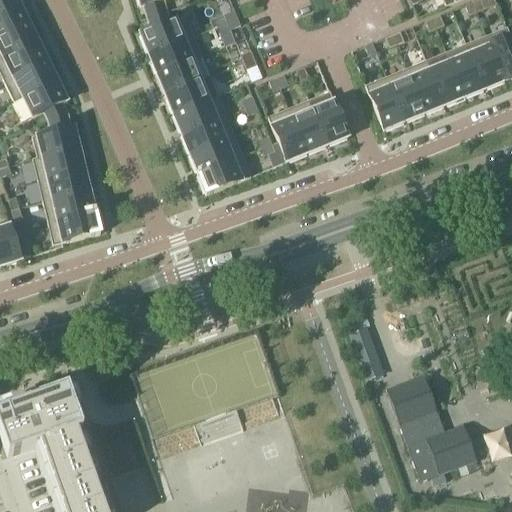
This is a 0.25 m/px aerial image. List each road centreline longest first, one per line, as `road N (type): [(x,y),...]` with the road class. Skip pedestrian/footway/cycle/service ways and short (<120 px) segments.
road 1 (tertiary): [(0,343),(511,171)]
road 2 (residential): [(511,115),(160,248)]
road 3 (residential): [(160,248),(51,0)]
road 4 (residential): [(160,248),(0,300)]
